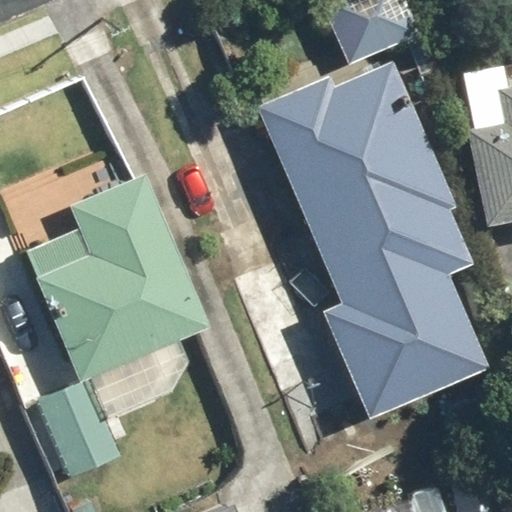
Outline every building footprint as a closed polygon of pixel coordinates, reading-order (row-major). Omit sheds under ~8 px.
[(451,269),(477,258),(391,52),(331,77),(326,65),(247,98),(328,289),(315,300),(360,406),(487,354),(451,269)] [(457,128),(476,224),(511,216),(511,82),(489,87),(495,120),(457,128)] [(199,325),(139,173),(62,203),(73,229),(19,250),(69,376),(199,325)] [(337,371),(285,256),(227,282),(279,397),(337,371)] [(33,399),(63,475),(113,455),(82,379),(33,399)]
